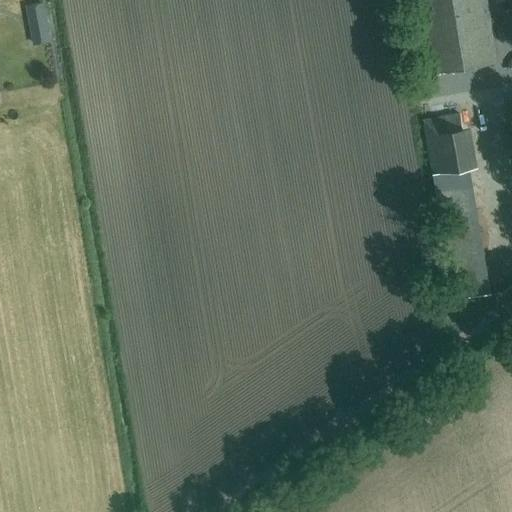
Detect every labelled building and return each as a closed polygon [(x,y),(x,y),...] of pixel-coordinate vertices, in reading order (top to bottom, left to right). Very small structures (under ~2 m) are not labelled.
[(486,0),(419,0),(432,74),(496,64),(486,0)] [(41,3),(24,6),(31,46),(48,43),(41,3)] [(461,127),(459,115),(423,121),(434,185),(470,179),(467,166),(477,164),(470,125),(461,127)] [(482,295),(464,187),(435,191),(453,300),(482,295)] [(481,310),(465,316),(469,328),(485,322),(481,310)]
